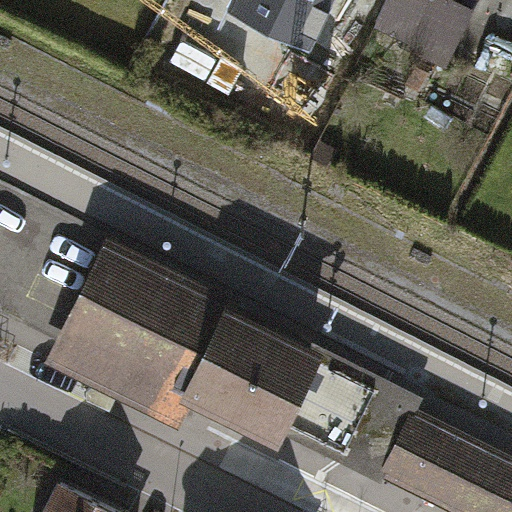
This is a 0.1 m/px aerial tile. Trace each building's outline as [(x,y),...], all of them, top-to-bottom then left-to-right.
[(302,0),(264,0),(256,18),(286,32),(302,0)] [(389,0),(376,28),(447,63),(473,11),(449,0),(389,0)] [(342,58),(316,47),(297,95),(323,105),(342,58)] [(289,438),(330,353),(103,244),(43,370),(179,435),(192,408),(283,452),(289,438)] [(426,400),(330,353),(289,438),(382,487),(385,480),(420,412),(426,400)] [(511,511),(511,457),(420,412),(385,480),(449,511),(511,511)] [(130,511),(57,475),(38,511),(130,511)]
